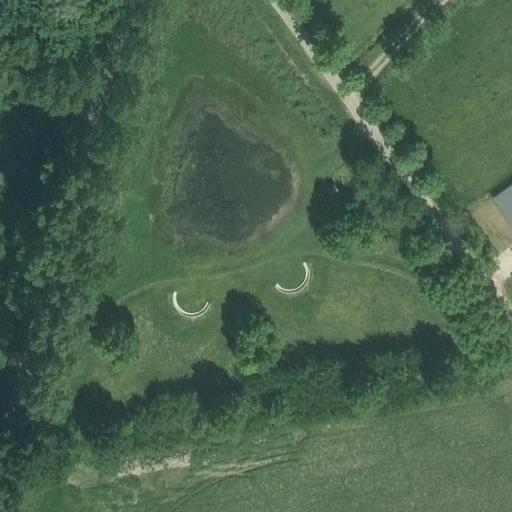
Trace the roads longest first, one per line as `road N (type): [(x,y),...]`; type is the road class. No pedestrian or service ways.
road 1 (unclassified): [(0,435),(129,0)]
road 2 (unclassified): [(279,0),(511,305)]
road 3 (track): [(351,93),(446,0)]
